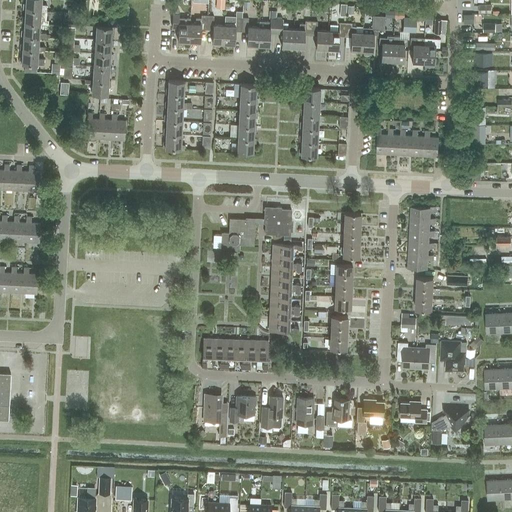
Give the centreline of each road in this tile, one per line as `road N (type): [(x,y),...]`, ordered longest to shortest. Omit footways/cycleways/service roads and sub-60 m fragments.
road 1 (residential): [(145,174),(148,79),(163,61),(356,70),(354,184)]
road 2 (residential): [(384,384),(195,371),(198,177)]
road 3 (residential): [(384,384),(390,185)]
road 4 (residential): [(448,188),(452,0)]
road 5 (unknown): [(252,210),(254,317),(192,322)]
road 6 (unclassified): [(57,338),(67,172)]
road 7 (tertiary): [(354,184),(198,177)]
